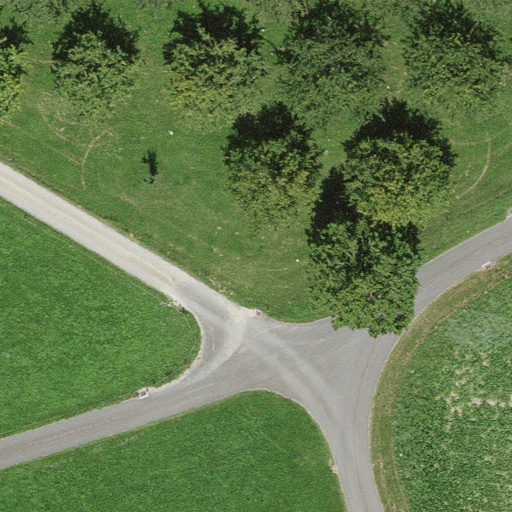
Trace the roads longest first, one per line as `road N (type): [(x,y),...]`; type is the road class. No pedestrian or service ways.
road 1 (track): [(307,364),(0,181)]
road 2 (track): [(0,463),(307,364)]
road 3 (track): [(307,364),(511,247)]
road 4 (track): [(369,511),(346,425),(307,364)]
